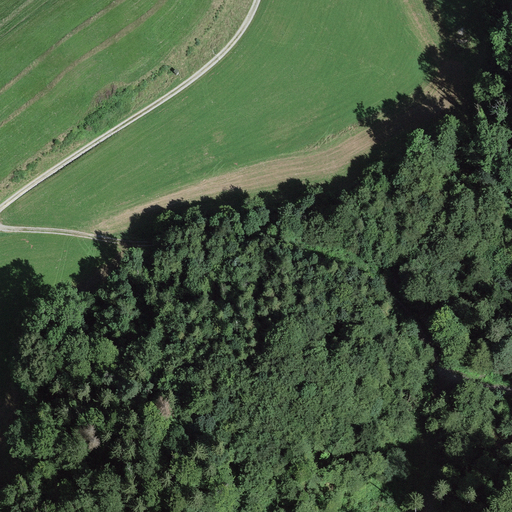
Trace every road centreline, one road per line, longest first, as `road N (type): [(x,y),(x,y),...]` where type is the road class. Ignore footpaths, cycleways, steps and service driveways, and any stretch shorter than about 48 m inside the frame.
road 1 (track): [(511,393),(445,375),(379,281),(256,237),(145,245),(0,228)]
road 2 (track): [(0,210),(215,63),(255,0)]
